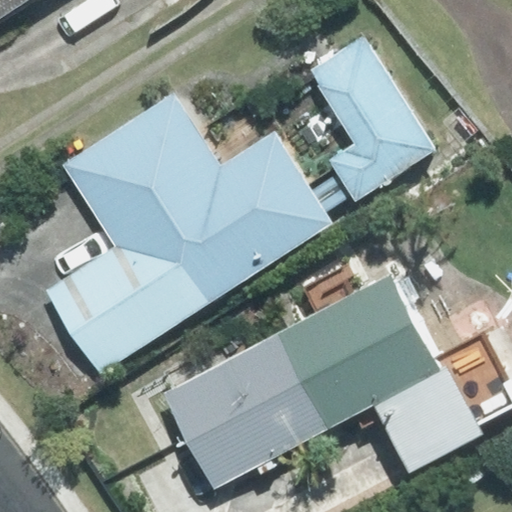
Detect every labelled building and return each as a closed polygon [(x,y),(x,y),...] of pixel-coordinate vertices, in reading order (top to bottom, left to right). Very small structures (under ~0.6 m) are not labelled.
[(0,0),(0,22),(33,0),(0,0)] [(449,149),(380,28),(317,63),(368,151),(325,176),(344,209),(449,149)] [(104,371),(348,216),(344,209),(287,119),(233,153),(191,86),(74,160),(121,233),(46,280),(104,371)] [(410,261),(173,379),(223,479),(387,398),(423,469),(496,432),(410,261)] [(465,348),(505,327),(486,289),(445,310),(465,348)] [(511,339),(505,327),(465,348),(501,418),(511,412),(511,339)]
